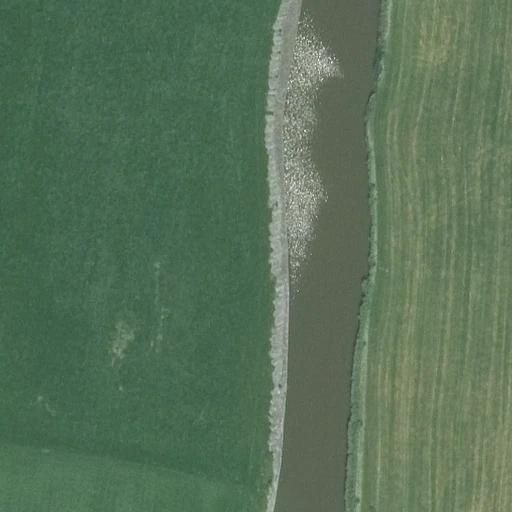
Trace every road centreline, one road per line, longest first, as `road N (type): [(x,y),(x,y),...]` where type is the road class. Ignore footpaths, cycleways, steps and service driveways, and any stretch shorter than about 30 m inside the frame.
road 1 (track): [(251,0),(243,68),(248,480),(240,511)]
road 2 (track): [(248,480),(0,432)]
